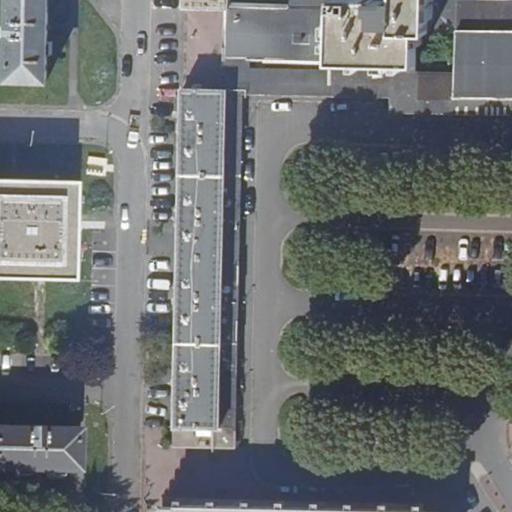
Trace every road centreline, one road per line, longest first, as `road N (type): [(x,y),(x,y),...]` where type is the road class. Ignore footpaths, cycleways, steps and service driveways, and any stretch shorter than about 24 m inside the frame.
road 1 (residential): [(511,139),(382,137),(349,120),(270,113),(262,470),(454,473)]
road 2 (residential): [(129,134),(127,396)]
road 3 (residential): [(129,134),(132,0)]
road 4 (residential): [(0,126),(129,134)]
road 5 (residential): [(0,393),(127,396)]
